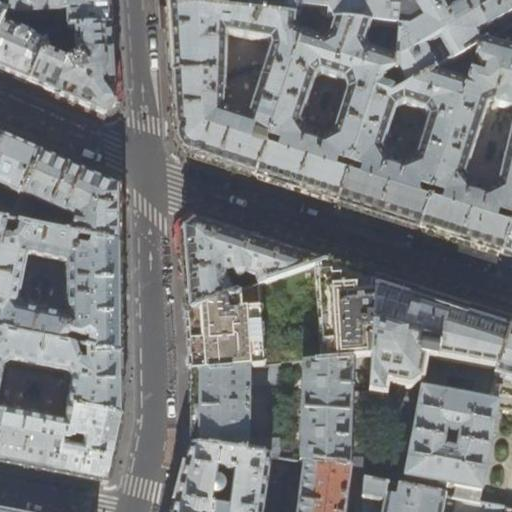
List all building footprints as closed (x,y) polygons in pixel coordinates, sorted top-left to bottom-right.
[(66,13),(67,30),(74,30),(110,27),(108,3),(108,0),(11,0),(6,13),(0,28),(0,71),(8,75),(29,84),(50,35),(53,30),(39,30),(35,40),(9,28),(14,15),(66,13)] [(165,0),(166,5),(293,17),(297,17),(297,10),(326,13),(326,20),(331,20),(371,24),(398,26),(400,0),(165,0)] [(511,0),(409,0),(421,20),(408,27),(398,26),(396,58),(395,69),(406,88),(436,71),(424,49),(439,41),(450,62),(478,46),(481,44),(476,35),(511,13),(511,0)] [(291,30),(293,17),(166,5),(168,39),(171,76),(195,74),(224,75),(226,36),(268,43),(268,49),(263,64),(288,72),(300,33),(291,30)] [(331,20),(326,37),(320,40),(300,33),(288,72),(255,177),(295,190),(337,203),(375,86),(381,87),(383,79),(394,72),(395,69),(396,58),(367,50),(364,42),(371,24),(331,20)] [(113,69),(110,27),(74,30),(75,54),(66,61),(58,57),(65,42),(50,35),(29,84),(69,101),(103,116),(115,108),(113,69)] [(478,59),(479,67),(485,68),(483,76),(469,72),(419,230),(459,242),(501,256),(511,222),(511,49),(486,42),(481,44),(478,46),(474,58),(478,59)] [(406,88),(392,96),(393,91),(381,87),(375,86),(337,203),(375,216),(419,230),(469,72),(474,58),(478,46),(450,62),(436,71),(406,88)] [(255,177),(288,72),(263,64),(247,116),(223,109),(224,75),(195,74),(171,76),(173,107),(174,130),(176,130),(176,143),(184,154),(214,164),(255,177)] [(9,139),(0,135),(0,220),(7,222),(10,223),(40,153),(9,139)] [(80,170),(40,153),(10,223),(27,226),(37,201),(72,217),(71,225),(55,222),(53,232),(120,246),(119,211),(119,187),(80,170)] [(254,278),(257,287),(325,262),(246,237),(193,220),(181,229),(183,267),(186,312),(235,295),(234,278),(237,279),(241,279),(243,278),(245,275),(254,278)] [(7,222),(2,248),(0,255),(0,332),(121,355),(120,295),(120,246),(53,232),(27,226),(10,223),(7,222)] [(511,222),(501,256),(511,259),(511,222)] [(347,269),(325,262),(257,287),(235,295),(186,312),(188,339),(191,372),(190,373),(279,361),(303,360),(369,359),(375,278),(347,269)] [(511,322),(443,300),(375,278),(369,359),(369,360),(372,360),(371,369),(369,395),(385,399),(387,386),(410,390),(421,383),(446,387),(448,376),(475,381),(473,393),(488,396),(488,394),(511,322)] [(511,322),(488,394),(494,396),(499,394),(501,386),(496,384),(498,378),(511,382),(511,322)] [(121,390),(121,355),(0,332),(0,463),(77,478),(107,484),(115,447),(122,419),(121,390)] [(369,359),(303,360),(300,461),(304,461),(350,467),(364,469),(364,468),(364,459),(349,458),(352,369),(371,369),(372,360),(369,360),(369,359)] [(279,361),(190,373),(190,411),(190,447),(270,457),(277,458),(278,439),(247,439),(247,385),(279,385),(279,361)] [(420,391),(401,491),(424,495),(426,484),(454,489),(452,500),(479,505),(497,406),(420,391)] [(262,511),(270,457),(190,447),(190,448),(181,479),(173,511),(262,511)] [(344,511),(350,467),(304,461),(297,511),(344,511)] [(375,469),(364,468),(364,469),(362,484),(363,484),(373,486),(375,469)] [(373,486),(363,484),(360,511),(511,511),(479,505),(452,500),(424,495),(401,491),(373,486)]
